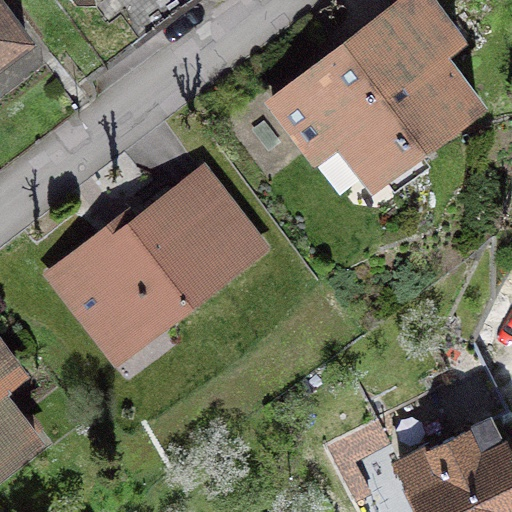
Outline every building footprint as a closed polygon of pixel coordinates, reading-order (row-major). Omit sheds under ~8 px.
[(428,0),(403,0),(272,102),(292,127),(316,109),(373,183),(477,103),(439,53),(458,38),(428,0)] [(0,56),(25,39),(0,6),(0,56)] [(52,273),(110,349),(154,315),(160,323),(259,246),(221,196),(198,215),(177,189),(107,244),(100,236),(52,273)] [(0,468),(36,440),(0,393),(0,369),(7,364),(0,354),(0,468)] [(489,419),(508,409),(488,370),(382,424),(423,511),(511,511),(511,453),(506,441),(501,443),(489,419)]
